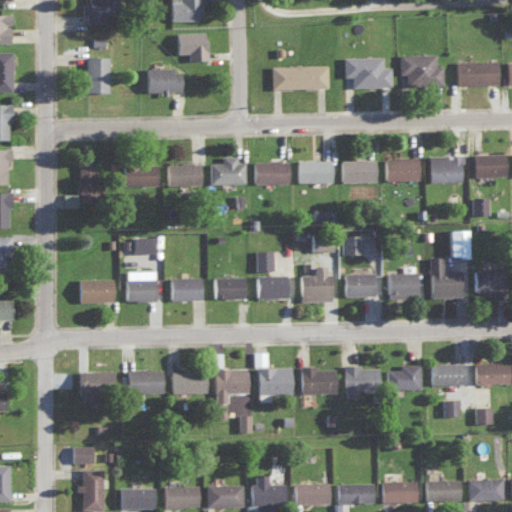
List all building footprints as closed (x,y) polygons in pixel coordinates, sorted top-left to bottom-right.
[(77,0),(114,0),(114,19),(78,20),(77,0)] [(166,0),(203,0),(204,20),(168,21),(166,0)] [(0,10),(12,10),(13,39),(0,39),(0,10)] [(172,29),(209,28),(210,57),(174,57),(172,29)] [(432,51),(396,52),(396,72),(403,71),(404,82),(440,81),(439,63),(432,63),(432,51)] [(0,53),(16,53),(16,81),(0,81),(0,53)] [(387,64),(380,64),(379,54),(339,55),(340,74),(348,74),(348,84),(388,84),(387,64)] [(495,81),(494,58),(452,59),(453,82),(495,81)] [(77,59),(114,59),(114,87),(78,88),(77,59)] [(511,59),(503,59),(503,81),(511,80),(511,59)] [(324,62),(267,63),(268,86),(324,85),(324,62)] [(137,66),(174,65),(174,94),(138,95),(137,66)] [(0,104),(11,104),(11,133),(0,133),(0,104)] [(0,149),(15,149),(15,178),(0,178),(0,149)] [(470,174),(502,173),(501,151),(469,151),(470,174)] [(459,178),(458,152),(424,154),(425,179),(459,178)] [(241,160),(233,160),(233,153),(218,153),(218,160),(206,160),(206,181),(241,180),(241,160)] [(414,155),(381,156),(381,178),(414,177),(414,155)] [(328,157),(293,158),(293,180),(328,180),(328,157)] [(372,179),(371,157),(336,157),(337,180),(372,179)] [(250,181),(285,180),(284,158),(249,159),(250,181)] [(74,198),(94,198),(93,159),(75,160),(75,176),(73,176),(74,198)] [(163,161),(163,184),(196,183),(196,160),(163,161)] [(119,182),(153,183),(153,162),(119,161),(119,182)] [(0,188),(15,188),(15,217),(0,217),(0,188)] [(468,213),(486,213),(485,194),(468,195),(468,213)] [(463,255),(464,227),(446,227),(445,255),(463,255)] [(0,232),(12,232),(13,261),(0,261),(0,232)] [(337,251),(357,252),(357,233),(337,232),(337,251)] [(308,249),(329,249),(328,235),(307,235),(308,249)] [(252,269),(270,268),(269,248),(252,248),(252,269)] [(427,295),(457,294),(457,268),(440,268),(439,255),(426,255),(427,295)] [(297,299),(326,298),(326,264),(311,264),(311,272),(296,272),(297,299)] [(471,290),(501,289),(500,267),(470,268),(471,290)] [(151,276),(142,276),(142,270),(134,270),(134,276),(122,276),(122,298),(152,298),(151,276)] [(340,293),(371,292),(370,270),(339,270),(340,293)] [(385,296),(414,295),(413,270),(384,270),(385,296)] [(253,272),(253,295),(285,296),(285,273),(253,272)] [(196,274),(166,275),(166,298),(197,297),(196,274)] [(210,274),(211,296),(240,295),(240,274),(210,274)] [(109,276),(74,276),(75,299),(109,299),(109,276)] [(0,294),(8,294),(9,319),(0,319),(0,294)] [(427,361),(427,382),(460,381),(459,360),(427,361)] [(505,380),(505,360),(470,361),(470,381),(505,380)] [(383,387),(417,386),(416,361),(396,362),(396,367),(383,367),(383,387)] [(374,365),(357,366),(357,362),(340,362),(340,395),(353,395),(353,389),(374,388),(374,365)] [(296,364),(297,391),(332,389),(331,366),(312,367),(312,363),(296,364)] [(287,364),(253,365),(253,392),(288,391),(287,364)] [(210,366),(211,400),(223,400),(223,390),(243,390),(243,365),(210,366)] [(159,368),(124,367),(123,389),(159,390),(159,368)] [(110,368),(74,369),(74,392),(79,392),(80,400),(89,400),(89,388),(111,388),(110,368)] [(167,369),(167,390),(201,390),(201,369),(167,369)] [(457,413),(456,397),(440,397),(440,414),(457,413)] [(488,420),(488,404),(471,405),(472,421),(488,420)] [(247,430),(247,413),(235,413),(235,430),(247,430)] [(88,460),(89,443),(68,443),(68,460),(88,460)] [(99,467),(79,466),(78,482),(77,482),(76,507),(99,507),(99,467)] [(246,482),(247,504),(269,503),(269,496),(280,496),(280,481),(264,481),(264,473),(252,473),(252,482),(246,482)] [(499,497),(499,476),(464,477),(465,498),(499,497)] [(455,477),(421,478),(421,499),(456,498),(455,477)] [(413,499),(413,478),(377,478),(378,499),(413,499)] [(290,480),(290,501),(325,501),(325,479),(290,480)] [(334,501),(370,500),(369,480),(333,481),(334,501)] [(202,482),(203,504),(239,504),(238,481),(202,482)] [(194,482),(159,483),(160,505),(195,504),(194,482)] [(115,505),(150,505),(151,485),(116,484),(115,505)] [(343,511),(343,501),(332,501),(332,511),(343,511)]
